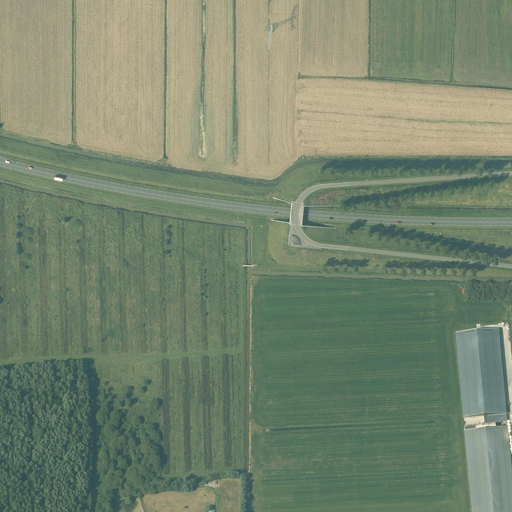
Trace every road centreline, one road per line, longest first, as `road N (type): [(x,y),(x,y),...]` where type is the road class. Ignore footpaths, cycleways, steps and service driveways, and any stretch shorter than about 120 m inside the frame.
road 1 (primary): [(511,222),(275,211),(0,162)]
road 2 (unclassified): [(511,266),(317,245),(295,218),(300,198),(316,187),(511,174)]
